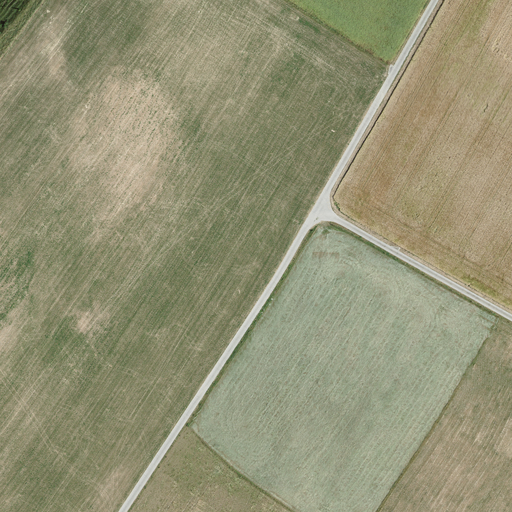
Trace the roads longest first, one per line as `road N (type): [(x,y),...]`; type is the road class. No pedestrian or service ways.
road 1 (track): [(122,511),(277,278),(435,0)]
road 2 (track): [(511,318),(317,208)]
